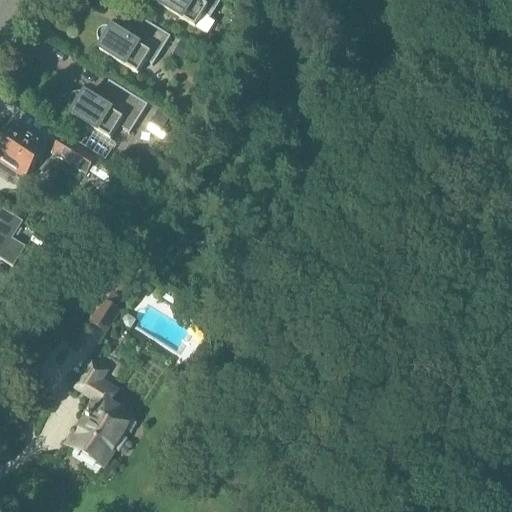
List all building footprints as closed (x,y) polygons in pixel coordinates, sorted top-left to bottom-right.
[(160,0),(157,6),(195,30),(204,16),(209,19),(209,20),(210,21),(222,0),(160,0)] [(98,33),(97,36),(97,39),(98,42),(101,45),(104,46),(100,53),(138,77),(147,63),(152,66),(151,67),(153,68),(171,39),(136,17),(136,18),(136,19),(128,32),(133,35),(128,41),(124,39),(113,32),(110,30),(107,29),(104,29),(101,30),(98,33)] [(71,98),(69,101),(70,105),(71,108),(73,110),(76,112),(72,118),(87,127),(77,144),(106,162),(116,145),(110,142),(112,140),(119,128),(129,134),(129,135),(130,136),(148,107),(109,83),(108,84),(109,84),(101,97),(105,100),(101,107),(96,104),(83,95),(79,94),(76,94),(73,96),(71,98)] [(0,161),(23,178),(18,185),(21,186),(22,185),(23,185),(26,180),(28,181),(49,147),(46,146),(44,149),(14,129),(17,126),(14,124),(12,128),(11,127),(0,144),(0,161)] [(62,137),(51,155),(87,177),(89,173),(96,162),(97,160),(62,137)] [(0,260),(14,269),(26,249),(13,241),(23,224),(0,208),(0,260)] [(104,302),(91,324),(107,334),(120,312),(118,310),(107,304),(104,302)] [(75,433),(66,447),(90,462),(84,470),(98,478),(103,470),(135,419),(111,405),(116,396),(99,386),(108,372),(90,361),(73,388),(93,400),(83,417),(87,419),(78,435),(75,433)]
